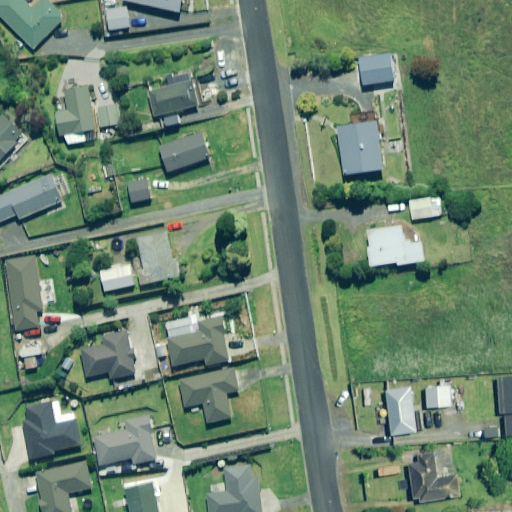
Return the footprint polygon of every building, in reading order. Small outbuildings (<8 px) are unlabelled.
[(43,0),(33,11),(22,0),(0,0),(0,15),(33,49),(64,19),(46,0),(43,0)] [(115,0),(106,0),(105,0),(110,32),(130,29),(126,5),(116,7),(115,0)] [(183,0),(124,0),(124,1),(181,13),(183,0)] [(396,81),(392,55),(361,59),(365,86),(396,81)] [(200,107),(191,71),(170,76),(172,87),(150,93),(157,118),(200,107)] [(97,130),(88,88),(65,93),(68,112),(57,114),(62,136),(67,135),(69,145),(87,141),(85,132),(97,130)] [(122,123),(118,105),(99,109),(103,127),(122,123)] [(22,132),(6,115),(0,121),(0,165),(7,159),(9,161),(30,139),(22,132)] [(385,170),(378,122),(339,128),(346,176),(385,170)] [(211,159),(203,134),(160,148),(169,173),(211,159)] [(65,203),(53,174),(0,195),(0,222),(0,223),(19,215),(21,221),(65,203)] [(150,199),(146,181),(129,184),(133,203),(150,199)] [(450,214),(447,196),(411,202),(414,220),(450,214)] [(407,245),(404,227),(369,232),(372,247),(369,247),(373,267),(399,263),(400,267),(426,263),(423,243),(407,245)] [(143,286),(183,276),(178,257),(174,258),(168,233),(139,240),(147,270),(139,272),(143,286)] [(43,312),(35,256),(6,260),(17,332),(39,329),(37,313),(43,312)] [(135,285),(131,266),(102,272),(106,292),(135,285)] [(229,363),(222,318),(197,322),(199,334),(169,339),(173,366),(207,360),(208,367),(229,363)] [(111,381),(137,375),(133,361),(139,360),(136,347),(130,349),(127,332),(102,338),(104,346),(81,352),(88,378),(109,373),(111,381)] [(239,393),(234,370),(180,382),(186,408),(204,404),(208,424),(232,419),(227,395),(239,393)] [(511,435),(511,377),(498,378),(500,413),(503,413),(504,436),(511,435)] [(451,406),(450,386),(424,387),(426,408),(451,406)] [(416,432),(410,387),(386,390),(392,435),(416,432)] [(56,425),(51,403),(25,409),(27,421),(24,422),(32,461),(53,456),(52,452),(82,446),(76,420),(56,425)] [(157,460),(148,416),(125,421),(127,431),(95,437),(100,465),(133,459),(134,464),(157,460)] [(460,496),(456,471),(445,473),(446,476),(438,478),(434,454),(408,458),(414,498),(419,497),(420,502),(460,496)] [(39,501),(41,511),(72,511),(67,495),(93,488),(86,461),(35,475),(42,500),(39,501)] [(227,483),(211,486),(212,493),(208,493),(211,511),(259,511),(265,511),(258,477),(254,478),(252,464),(224,470),(227,483)] [(159,511),(153,484),(126,490),(131,511),(159,511)]
